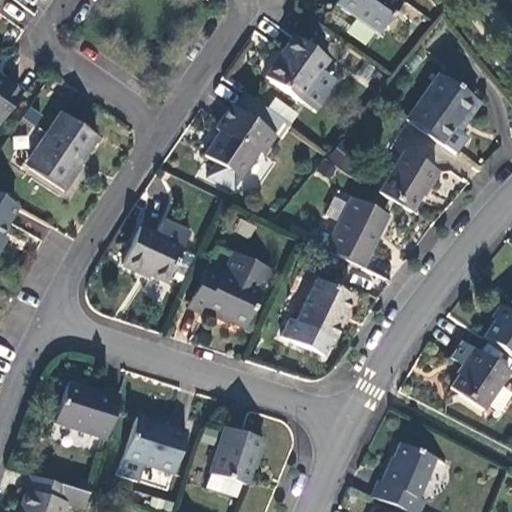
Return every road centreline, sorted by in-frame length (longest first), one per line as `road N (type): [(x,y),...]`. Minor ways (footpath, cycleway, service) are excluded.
road 1 (residential): [(352,410),(51,319)]
road 2 (residential): [(511,204),(352,410)]
road 3 (residential): [(51,319),(156,124)]
road 4 (residential): [(63,0),(36,38),(156,124)]
road 5 (residential): [(156,124),(243,0)]
